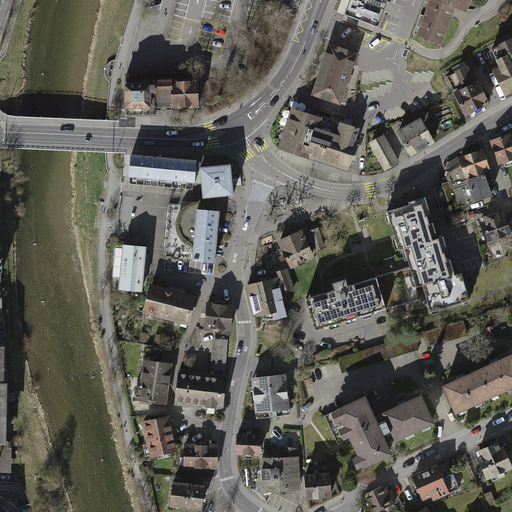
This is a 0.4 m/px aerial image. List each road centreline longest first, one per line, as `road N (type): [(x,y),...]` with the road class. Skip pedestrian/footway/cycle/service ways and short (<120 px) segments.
road 1 (tertiary): [(511,110),(370,190),(312,187),(272,168)]
road 2 (secondary): [(0,131),(193,138),(239,124)]
road 3 (residential): [(237,288),(244,337),(227,477),(254,511)]
road 4 (residential): [(511,420),(363,489),(350,509)]
road 5 (secondary): [(239,124),(292,68),(319,0)]
road 6 (residential): [(272,168),(243,234),(237,288)]
